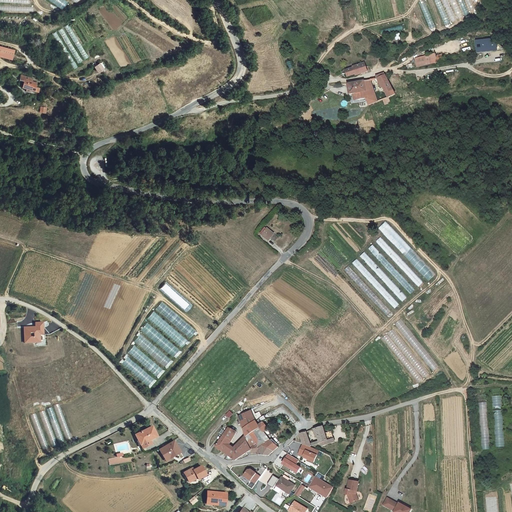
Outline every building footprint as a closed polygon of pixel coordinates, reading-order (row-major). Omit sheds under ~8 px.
[(63,0),(48,0),(61,10),(67,3),(63,0)] [(423,0),(419,2),(430,29),(435,27),(423,0)] [(480,1),(479,0),(433,0),(446,25),(471,14),(470,11),(475,9),(473,4),(480,1)] [(381,29),(382,34),(406,29),(405,24),(381,29)] [(497,37),(475,39),(476,51),(498,49),(497,37)] [(435,54),(415,59),(417,67),(437,62),(435,54)] [(97,73),(103,69),(99,61),(92,65),(97,73)] [(355,73),(355,75),(367,72),(365,64),(354,66),(354,69),(346,70),(347,75),(355,73)] [(388,76),(386,73),(385,73),(375,76),(375,78),(378,78),(386,96),(392,93),(393,91),(386,77),(388,76)] [(38,80),(28,77),(27,82),(27,83),(30,84),(29,89),(33,90),(32,92),(38,94),(39,91),(43,93),(45,85),(40,84),(38,80)] [(370,80),(364,81),(366,98),(367,104),(377,100),(370,80)] [(357,94),(358,100),(366,98),(364,81),(346,85),(349,95),(357,94)] [(392,93),(386,96),(381,98),(383,103),(394,98),(392,93)] [(380,226),(427,282),(434,276),(387,220),(380,226)] [(269,240),(274,234),(268,228),(262,234),(269,240)] [(423,282),(380,237),(376,242),(419,286),(423,282)] [(410,294),(415,290),(372,245),(368,249),(410,294)] [(407,297),(364,252),(360,256),(402,302),(407,297)] [(357,259),(352,264),(395,309),(399,304),(357,259)] [(344,271),(370,297),(374,293),(349,266),(344,271)] [(162,301),(155,309),(190,339),(196,331),(162,301)] [(147,319),(181,348),(187,341),(153,311),(147,319)] [(41,339),(41,331),(44,331),(44,319),(37,319),(37,323),(25,323),(25,339),(41,339)] [(147,322),(141,330),(173,358),(179,351),(147,322)] [(134,341),(165,367),(171,360),(140,334),(134,341)] [(128,352),(158,378),(164,371),(134,345),(128,352)] [(148,386),(154,379),(126,355),(119,362),(148,386)] [(489,449),(487,395),(479,395),(481,450),(489,449)] [(501,396),(493,396),(495,447),(503,447),(501,396)] [(233,442),(242,428),(247,420),(249,429),(251,427),(261,420),(256,410),(236,419),(220,443),(231,452),(229,457),(238,459),(256,450),(255,449),(250,443),(249,436),(238,447),(235,444),(233,442)] [(44,411),(40,413),(44,421),(48,419),(44,411)] [(30,415),(35,430),(40,428),(35,413),(30,415)] [(273,424),(269,419),(264,424),(264,425),(260,428),(279,451),(284,447),(277,440),(271,433),(268,429),(273,424)] [(261,420),(251,427),(254,432),(262,443),(264,446),(266,444),(268,448),(264,452),(267,454),(270,455),(273,455),(279,451),(260,428),(264,425),(264,424),(261,420)] [(317,443),(313,433),(307,435),(306,436),(310,444),(319,447),(319,445),(331,441),(333,445),(343,440),(338,430),(333,433),(330,427),(323,429),(326,436),(328,439),(317,443)] [(139,435),(144,446),(154,441),(162,437),(156,428),(139,435)] [(235,444),(243,430),(242,428),(233,442),(235,444)] [(252,434),(249,436),(250,443),(255,449),(258,446),(255,442),(253,437),(252,434)] [(180,439),(165,449),(173,460),(188,450),(180,439)] [(154,441),(144,446),(146,450),(157,445),(154,441)] [(257,451),(264,452),(268,448),(266,444),(264,446),(262,443),(258,446),(255,449),(256,450),(257,451)] [(319,447),(310,444),(306,454),(317,458),(316,460),(322,462),(326,450),(319,447)] [(304,461),(294,454),(288,465),(302,473),(305,468),(301,466),(304,461)] [(190,468),(196,480),(210,472),(205,463),(199,466),(197,463),(190,468)] [(257,467),(254,467),(249,473),(260,481),(266,474),(257,467)] [(281,485),(285,479),(280,474),(273,484),(279,488),(281,485)] [(288,477),(287,476),(285,479),(281,485),(294,493),(300,485),(293,481),(288,477)] [(338,489),(321,477),(314,486),(324,493),(331,498),(338,489)] [(364,480),(355,478),(353,487),(352,486),(350,492),(354,493),(355,499),(363,497),(361,491),(360,490),(360,489),(362,489),(364,480)] [(309,488),(305,485),(299,495),(303,497),(309,488)] [(231,504),(232,490),(211,488),(210,502),(231,504)] [(192,505),(197,501),(194,496),(188,501),(192,505)] [(414,511),(417,509),(405,501),(404,503),(394,496),(390,502),(401,509),(398,511),(414,511)] [(293,511),(309,511),(311,510),(298,502),(292,511),(293,511)]
